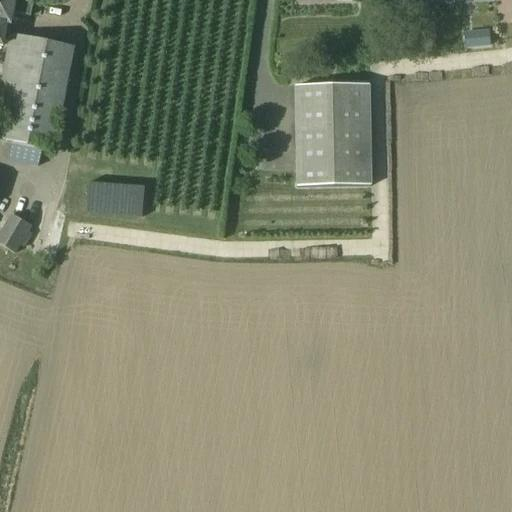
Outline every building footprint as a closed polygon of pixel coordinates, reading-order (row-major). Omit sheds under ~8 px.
[(9,28),(13,9),(22,11),(24,0),(0,0),(0,47),(2,48),(6,27),(9,28)] [(493,30),(468,31),(468,48),(493,48),(493,30)] [(9,34),(0,81),(0,142),(12,145),(8,162),(38,169),(42,152),(54,155),(74,49),(9,34)] [(368,86),(294,87),(296,189),(370,187),(368,86)] [(88,184),(84,215),(142,220),(144,189),(88,184)] [(10,216),(0,232),(0,246),(16,255),(31,227),(10,216)]
